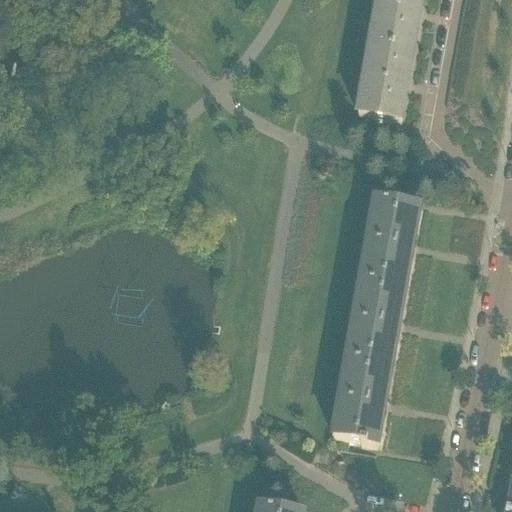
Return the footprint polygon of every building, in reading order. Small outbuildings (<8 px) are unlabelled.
[(381,0),(373,46),(414,54),(423,0),(381,0)] [(414,54),(373,46),(360,120),(401,127),(414,54)] [(378,204),(364,284),(407,291),(421,211),(378,204)] [(364,284),(350,364),(392,372),(407,291),(364,284)] [(392,372),(350,364),(336,442),(363,447),(363,449),(378,452),(392,372)]
